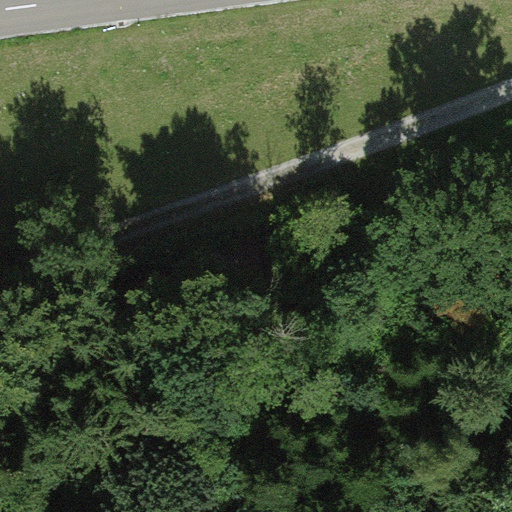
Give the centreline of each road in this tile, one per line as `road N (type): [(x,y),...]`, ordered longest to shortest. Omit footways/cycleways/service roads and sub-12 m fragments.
road 1 (track): [(0,264),(201,202),(511,89)]
road 2 (track): [(460,109),(511,218)]
